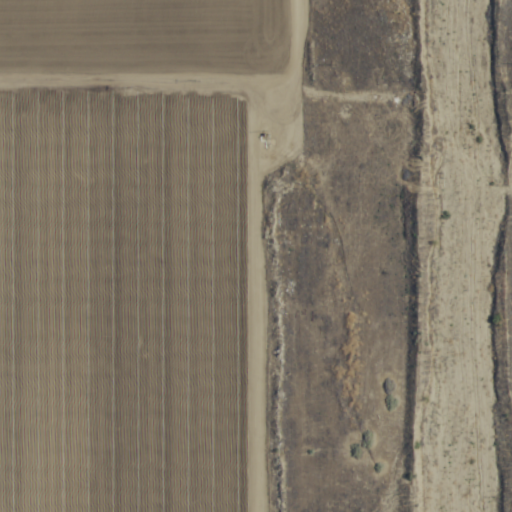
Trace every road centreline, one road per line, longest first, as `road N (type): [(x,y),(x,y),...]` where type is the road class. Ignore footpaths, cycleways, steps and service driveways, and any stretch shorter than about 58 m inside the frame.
road 1 (track): [(511,103),(0,102)]
road 2 (track): [(428,0),(430,105),(511,191)]
